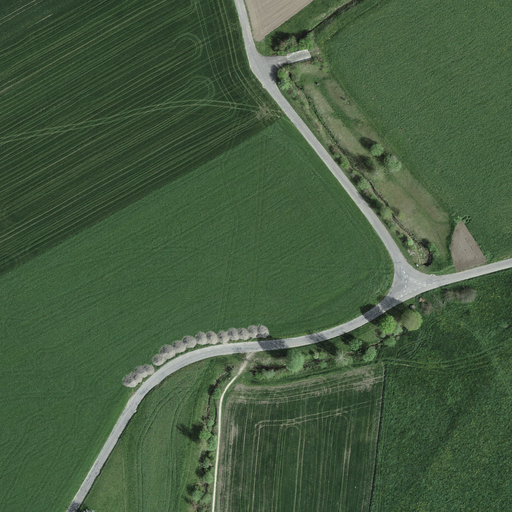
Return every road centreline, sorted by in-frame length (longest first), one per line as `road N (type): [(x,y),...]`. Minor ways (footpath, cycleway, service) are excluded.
road 1 (unclassified): [(73,511),(155,379),(195,356),(313,342),(414,292)]
road 2 (unclassified): [(414,292),(383,235),(257,68),(239,0)]
